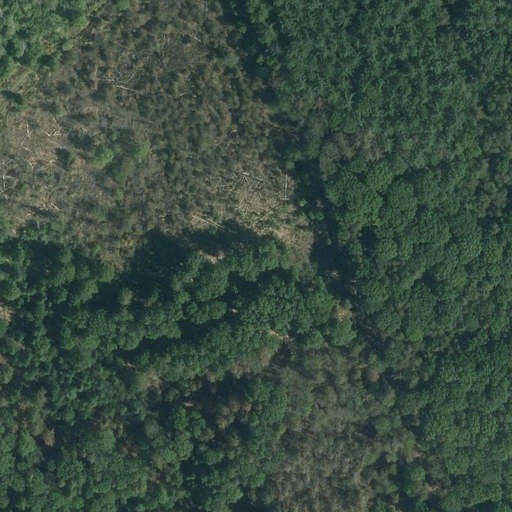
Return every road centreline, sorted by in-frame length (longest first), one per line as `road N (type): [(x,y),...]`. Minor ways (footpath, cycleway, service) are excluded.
road 1 (track): [(246,0),(442,511)]
road 2 (track): [(0,103),(103,0)]
